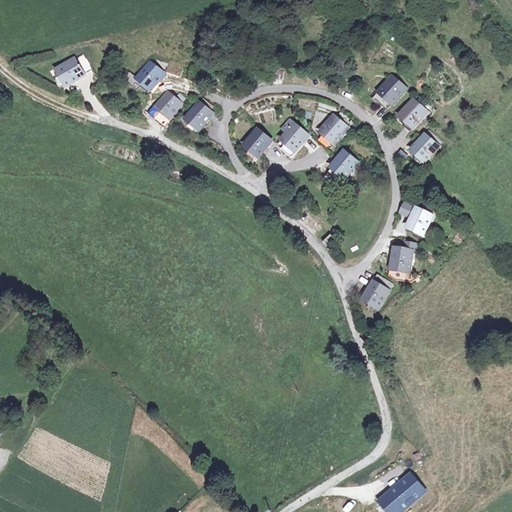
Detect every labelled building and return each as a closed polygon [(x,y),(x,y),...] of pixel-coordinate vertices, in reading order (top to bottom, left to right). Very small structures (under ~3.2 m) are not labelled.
[(183,33),(181,42),(197,46),(200,33),(184,30),(183,33)] [(151,52),(137,74),(151,84),(167,65),(181,69),(185,56),(169,52),(168,57),(151,52)] [(88,70),(78,55),(54,70),(62,85),(88,70)] [(391,78),(381,93),(392,103),(404,89),(391,78)] [(182,105),(171,94),(157,108),(168,120),(182,105)] [(425,109),(414,99),(401,114),(413,125),(425,109)] [(202,131),(214,114),(199,105),(188,120),(202,131)] [(347,129),(336,116),(322,129),(331,142),(347,129)] [(287,131),(282,138),(279,142),(283,145),(282,147),(293,155),(297,149),(296,149),(309,132),(289,117),(281,127),(287,131)] [(245,145),(258,155),(270,137),(256,128),(245,145)] [(433,131),(427,136),(438,148),(443,143),(433,131)] [(438,148),(427,136),(411,149),(423,162),(438,148)] [(400,150),(396,156),(405,162),(409,156),(400,150)] [(345,176),(347,173),(356,162),(345,152),(332,166),(337,170),(345,176)] [(422,230),(431,214),(417,208),(408,223),(415,227),(422,230)] [(346,220),(341,213),(336,217),(342,224),(346,220)] [(330,235),(322,239),(327,249),(335,244),(330,235)] [(404,252),(413,254),(419,254),(420,246),(408,242),(404,252)] [(408,273),(413,254),(404,252),(396,249),(390,268),(408,273)] [(391,286),(378,275),(360,297),(374,308),(391,286)] [(403,511),(426,493),(409,474),(378,500),(388,511),(403,511)]
